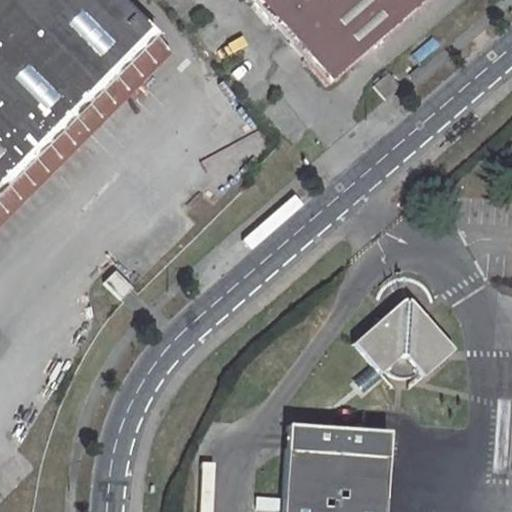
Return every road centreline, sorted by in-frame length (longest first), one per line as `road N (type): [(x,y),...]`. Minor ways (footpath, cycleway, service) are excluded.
road 1 (unclassified): [(107,511),(133,396),(188,329),(511,45)]
road 2 (unknown): [(245,511),(259,458),(287,408),(416,271)]
road 3 (unknown): [(0,337),(207,145)]
road 4 (unknown): [(471,249),(498,335),(484,465),(495,511)]
